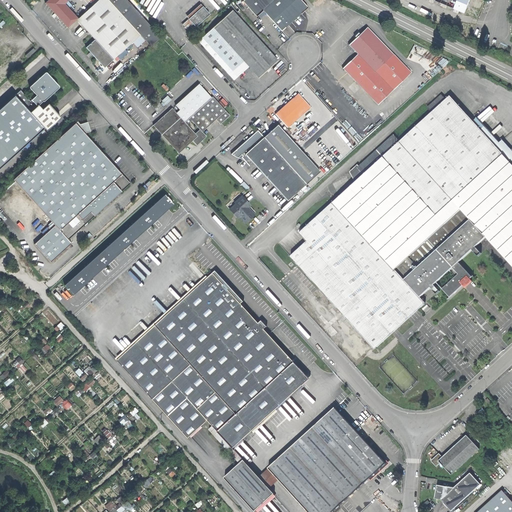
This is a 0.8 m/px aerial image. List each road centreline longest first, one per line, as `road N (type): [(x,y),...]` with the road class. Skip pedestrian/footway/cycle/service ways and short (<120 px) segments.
road 1 (unknown): [(213,222),(123,302),(100,338),(252,511)]
road 2 (track): [(0,235),(30,281),(238,511)]
road 3 (unclassified): [(415,422),(381,409),(175,181)]
road 4 (unknown): [(248,260),(447,79),(473,82),(511,103)]
road 5 (unclassified): [(175,181),(9,0)]
road 6 (track): [(170,175),(55,280),(42,285),(0,268)]
road 7 (unknown): [(297,511),(265,473),(265,457),(348,372)]
road 8 (unclassified): [(175,181),(297,71),(303,52)]
road 9 (unknown): [(160,164),(58,261),(49,262),(31,239)]
road 10 (secondary): [(360,0),(511,76)]
road 11 (unknown): [(212,148),(248,175),(270,206),(237,249)]
road 12 (track): [(66,511),(161,427)]
road 13 (track): [(31,466),(123,385)]
road 14 (unclassified): [(415,422),(453,409),(511,354)]
